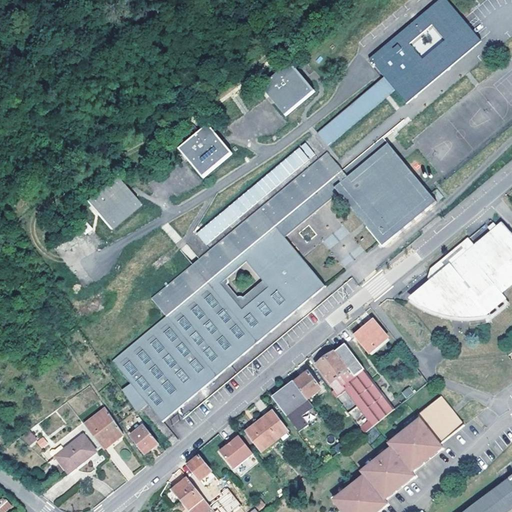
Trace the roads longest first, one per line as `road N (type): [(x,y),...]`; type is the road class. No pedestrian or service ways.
road 1 (residential): [(104,511),(511,176)]
road 2 (residential): [(511,416),(413,511)]
